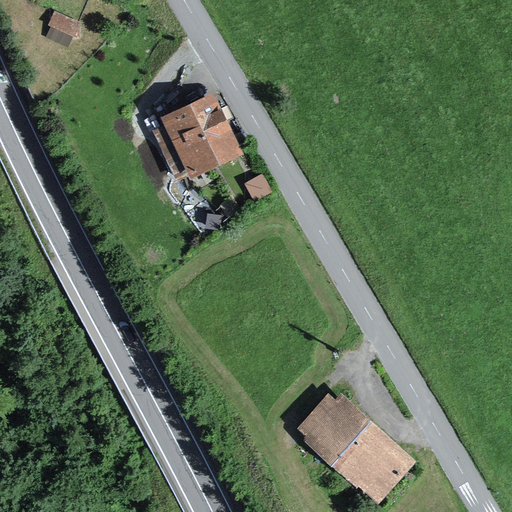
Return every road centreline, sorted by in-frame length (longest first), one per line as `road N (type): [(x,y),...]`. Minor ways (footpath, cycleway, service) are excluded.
road 1 (tertiary): [(486,511),(183,0)]
road 2 (trunk): [(211,511),(0,104)]
